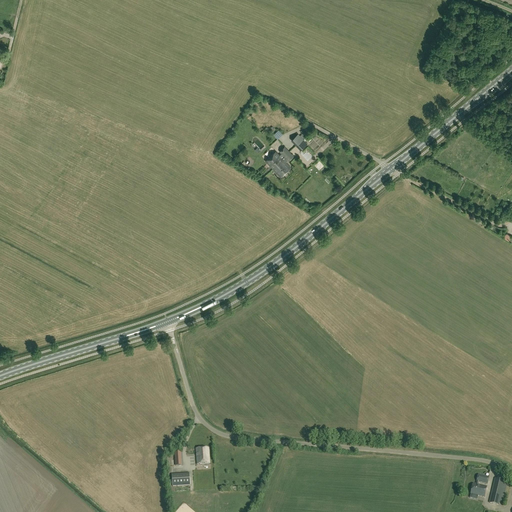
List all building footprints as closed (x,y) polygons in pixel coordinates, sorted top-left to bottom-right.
[(296,146),(302,139),(297,134),(291,141),(296,146)] [(255,143),(263,151),(267,147),(259,139),(255,143)] [(300,151),(307,144),(302,139),(296,146),(300,151)] [(284,157),(289,152),(284,147),(279,152),(281,154),(279,155),(275,152),(265,161),(273,169),(283,160),(282,158),(284,157)] [(302,154),(310,162),(314,158),(307,150),(302,154)] [(288,161),(293,156),(289,152),(284,157),(282,158),(283,160),(273,169),(280,177),(290,168),(285,162),(288,160),(288,161)] [(209,448),(196,449),(197,464),(210,464),(209,448)] [(173,486),(190,485),(189,473),(172,474),(173,486)] [(478,475),(476,484),(478,485),(479,483),(487,484),(489,477),(478,475)] [(498,505),(504,481),(495,479),(489,503),(498,505)] [(478,485),(476,484),(473,484),(471,494),(485,498),(487,487),(478,485)]
